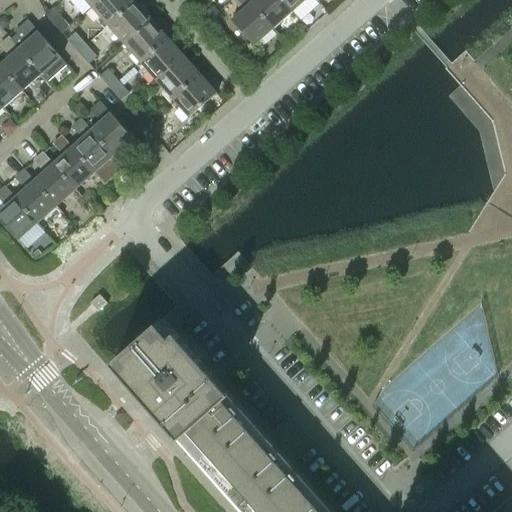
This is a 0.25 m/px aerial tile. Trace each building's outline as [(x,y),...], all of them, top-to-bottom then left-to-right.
[(135,2),(133,0),(100,0),(92,7),(108,26),(135,2)] [(254,46),(274,29),(251,3),(248,0),(232,0),(241,11),(231,20),(254,46)] [(253,0),(251,3),(274,29),(293,12),(282,0),(253,0)] [(282,0),(293,12),(306,0),(282,0)] [(151,20),(135,2),(108,26),(124,44),(151,20)] [(46,15),(45,15),(62,34),(70,27),(53,8),(46,15)] [(17,35),(12,40),(42,75),(48,82),(67,65),(61,58),(38,31),(28,20),(27,21),(27,22),(15,33),(17,35)] [(168,38),(151,20),(124,44),(140,62),(168,38)] [(67,40),(78,52),(86,45),(76,33),(67,40)] [(42,75),(12,40),(9,38),(0,46),(9,57),(0,64),(0,65),(23,91),(42,75)] [(184,56),(168,38),(140,62),(157,80),(184,56)] [(97,57),(86,45),(78,52),(89,64),(97,57)] [(173,99),(200,75),(184,56),(157,80),(173,99)] [(0,103),(4,108),(23,91),(0,65),(0,103)] [(100,77),(110,89),(119,82),(108,70),(100,77)] [(217,94),(200,75),(173,99),(189,118),(217,94)] [(129,94),(119,82),(110,89),(121,101),(129,94)] [(101,121),(91,130),(114,156),(133,139),(110,113),(100,102),(99,103),(100,103),(91,111),(101,121)] [(143,125),(151,118),(141,106),(132,113),(143,125)] [(162,130),(151,118),(143,125),(153,137),(162,130)] [(114,156),(91,130),(82,119),(72,128),(82,138),(72,147),(95,173),(114,156)] [(62,155),(53,164),(76,190),(95,173),(72,147),(63,136),(53,145),(62,155)] [(43,172),(34,180),(57,207),(76,190),(53,164),(44,153),(34,161),(43,172)] [(24,189),(15,197),(38,224),(57,207),(34,180),(25,170),(15,178),(24,189)] [(0,220),(18,241),(38,224),(15,197),(6,187),(0,191),(0,199),(5,206),(0,210),(0,220)] [(97,310),(98,312),(107,304),(100,295),(91,303),(92,305),(97,310)] [(511,511),(511,495),(492,511),(334,511),(229,393),(222,399),(213,388),(203,378),(210,372),(163,318),(116,361),(112,364),(120,372),(151,407),(159,416),(168,427),(178,437),(243,511),(511,511)]
